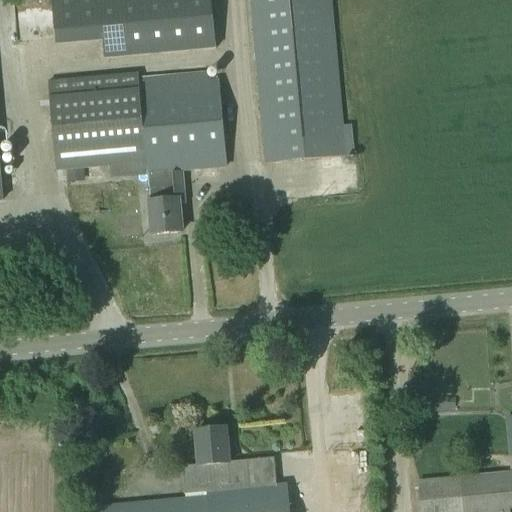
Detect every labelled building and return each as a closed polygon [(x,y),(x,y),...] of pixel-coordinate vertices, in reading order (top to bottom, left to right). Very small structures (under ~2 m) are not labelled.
[(215,49),(210,0),(97,0),(103,60),(215,49)] [(343,126),(335,32),(331,0),(249,0),(265,165),(354,157),(351,126),(343,126)] [(137,75),(48,83),(49,98),(54,152),(56,172),(145,163),(146,175),(147,175),(149,202),(148,203),(151,236),(181,234),(178,207),(184,206),(181,171),(225,167),(218,82),(139,90),(137,75)] [(82,169),(67,171),(68,181),(83,180),(82,169)] [(440,399),(439,409),(454,410),(455,400),(440,399)] [(183,495),(183,496),(206,494),(247,489),(245,469),(236,469),(236,463),(228,464),(226,445),(229,445),(228,440),(226,440),(224,429),(195,432),(198,467),(196,467),(197,473),(184,475),(186,494),(183,495)] [(98,448),(81,449),(82,461),(99,460),(98,448)] [(511,511),(511,473),(417,483),(420,511),(511,511)] [(98,509),(98,511),(288,511),(286,486),(247,489),(206,494),(207,498),(98,509)]
